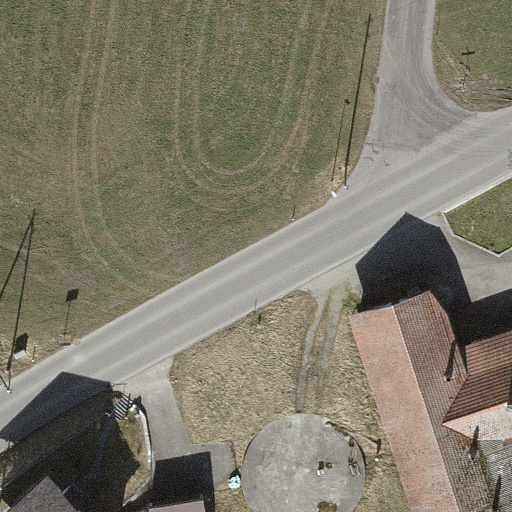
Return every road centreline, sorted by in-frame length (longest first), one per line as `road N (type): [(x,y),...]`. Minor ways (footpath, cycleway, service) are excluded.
road 1 (tertiary): [(413,203),(153,337),(0,431)]
road 2 (unclassified): [(414,0),(400,125),(413,203)]
